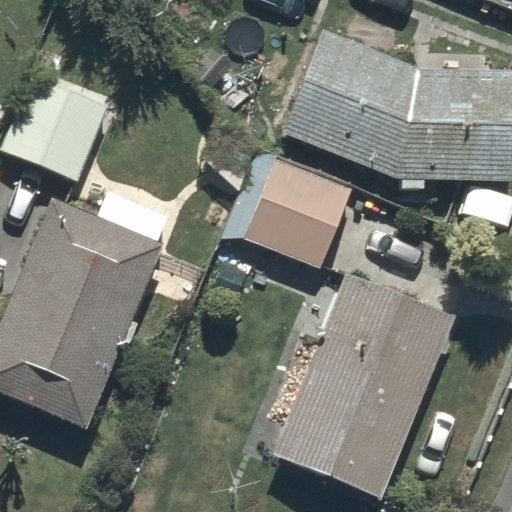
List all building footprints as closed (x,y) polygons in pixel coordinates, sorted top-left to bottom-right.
[(316,47),(273,152),(386,196),(394,196),(394,206),(416,207),(417,196),(501,201),(508,89),(413,84),(316,47)] [(21,82),(0,138),(0,166),(72,194),(103,114),(21,82)] [(253,160),(229,218),(249,226),(238,252),(313,283),(347,199),(253,160)] [(48,211),(0,323),(0,411),(79,444),(156,262),(148,258),(161,227),(102,202),(91,229),(48,211)] [(374,511),(444,334),(337,291),(265,475),(358,511),(374,511)]
